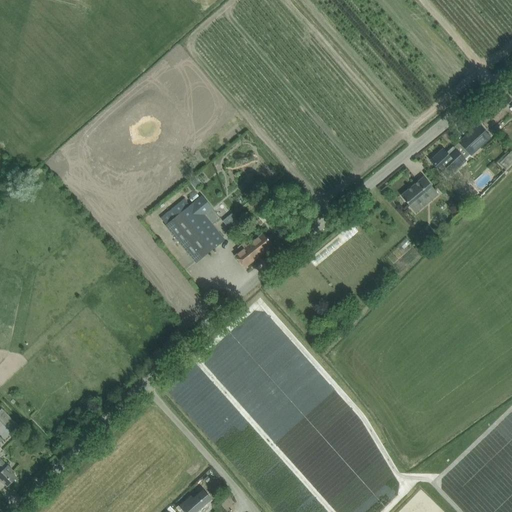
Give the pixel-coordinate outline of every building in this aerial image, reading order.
[(472,130),(458,143),(465,150),(470,156),(484,143),(491,137),(479,124),(472,130)] [(465,160),(460,155),(453,147),(447,153),(442,148),(430,160),(440,172),(445,167),(451,173),(465,160)] [(511,156),(502,165),(508,172),(511,168),(511,156)] [(438,194),(430,184),(424,177),(400,196),(415,213),(438,194)] [(198,178),(193,183),(200,191),(205,187),(198,178)] [(466,207),(480,193),(469,182),(460,191),(467,198),(462,203),(466,207)] [(174,207),(162,216),(177,237),(195,262),(196,263),(210,251),(224,239),(212,225),(220,219),(212,209),(202,195),(190,205),(184,198),(174,207)] [(236,219),(226,226),(227,227),(232,233),(241,226),(236,219)] [(419,232),(426,242),(437,235),(429,225),(419,232)] [(235,256),(238,260),(244,268),(272,245),(266,237),(263,233),(247,246),(244,242),(237,248),(240,251),(235,256)] [(408,256),(417,248),(412,243),(403,250),(408,256)] [(32,416),(36,412),(25,401),(21,405),(32,416)] [(1,409),(0,410),(0,434),(6,440),(19,427),(1,409)] [(13,471),(7,465),(7,466),(0,458),(0,468),(2,471),(0,472),(0,479),(7,486),(17,477),(12,472),(13,471)] [(203,490),(191,500),(189,498),(179,506),(183,511),(189,511),(196,507),(199,510),(200,511),(203,511),(205,511),(207,509),(208,506),(208,505),(207,503),(211,499),(203,490)]
